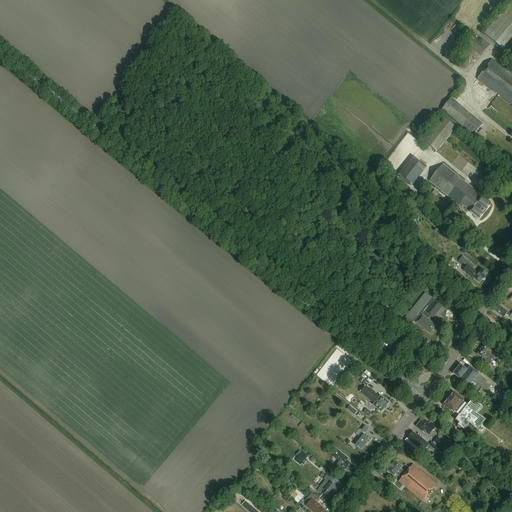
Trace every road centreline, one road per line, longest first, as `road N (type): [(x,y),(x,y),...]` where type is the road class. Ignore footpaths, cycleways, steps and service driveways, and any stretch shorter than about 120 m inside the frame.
road 1 (tertiary): [(424,398),(0,49)]
road 2 (secondary): [(424,398),(511,261)]
road 3 (secondary): [(340,511),(424,398)]
